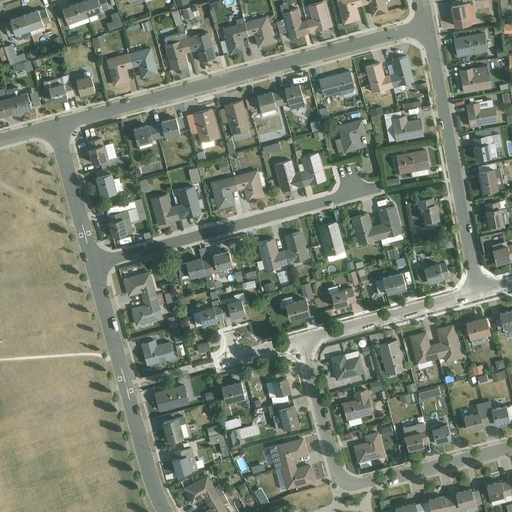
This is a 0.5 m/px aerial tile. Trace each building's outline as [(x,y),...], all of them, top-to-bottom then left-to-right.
[(102,10),(109,8),(106,0),(86,0),(83,1),(91,20),(91,21),(99,18),(97,13),(102,11),(102,10)] [(224,6),(222,0),(217,0),(209,2),(211,8),(213,7),(214,9),(224,6)] [(363,5),(361,0),(338,0),(344,23),(359,19),(356,7),(363,5)] [(372,15),(388,11),(384,0),(361,0),(363,5),(369,4),(372,15)] [(507,0),(499,0),(502,12),(508,12),(507,0)] [(91,20),(83,1),(69,6),(70,7),(63,9),(70,28),(91,20)] [(310,32),(330,27),(323,2),(308,6),(311,19),(307,20),(310,32)] [(455,26),(477,22),(473,2),(451,6),(455,26)] [(310,32),(307,20),(302,21),(298,8),(290,11),(288,3),(280,4),(290,38),(310,32)] [(183,14),(181,14),(182,19),(185,18),(185,20),(195,17),(192,7),(182,9),(183,14)] [(32,35),(45,30),(43,24),(50,22),(45,9),(39,11),(39,10),(25,15),(32,35)] [(178,10),(171,12),(176,26),(179,25),(181,31),(184,30),(178,10)] [(149,13),(130,20),(131,25),(142,21),(150,19),(151,18),(149,13)] [(32,35),(25,15),(11,20),(11,21),(4,23),(9,37),(16,34),(18,40),(32,35)] [(258,46),(273,42),(267,16),(245,22),(248,36),(255,34),(258,46)] [(248,36),(245,22),(243,17),(236,19),(237,24),(223,28),(226,39),(230,54),(245,49),(242,38),(248,36)] [(150,19),(142,21),(144,32),(153,30),(150,19)] [(107,26),(95,31),(97,36),(109,32),(107,26)] [(191,52),(186,37),(184,30),(181,31),(175,33),(175,34),(165,36),(164,39),(166,44),(165,44),(172,69),(187,65),(184,54),(191,52)] [(84,37),(83,32),(68,38),(69,43),(84,37)] [(201,62),(215,58),(208,32),(194,36),(193,35),(186,37),(191,52),(197,49),(201,62)] [(458,56),(488,50),(484,33),(454,38),(458,56)] [(103,35),(92,39),(93,48),(105,46),(103,35)] [(61,36),(53,39),(56,46),(63,43),(61,36)] [(13,44),(4,47),(11,64),(20,61),(13,44)] [(0,48),(0,54),(4,67),(11,64),(4,47),(0,48)] [(142,77),(158,73),(151,47),(129,53),(133,67),(139,66),(142,77)] [(133,67),(129,53),(107,59),(114,85),(129,81),(126,69),(133,67)] [(399,85),(413,81),(406,56),(392,60),(393,63),(387,65),(390,74),(393,88),(399,86),(399,85)] [(42,57),(33,60),(35,67),(44,64),(42,57)] [(30,60),(15,64),(17,70),(25,68),(26,72),(34,69),(30,60)] [(388,89),(393,88),(390,74),(384,76),(381,63),(366,67),(373,92),(387,88),(388,89)] [(464,92),(492,87),(489,70),(488,70),(487,65),(460,70),(464,92)] [(80,94),(95,90),(90,73),(87,71),(85,72),(83,74),(84,75),(84,77),(76,79),(70,81),(74,95),(80,93),(80,94)] [(344,97),(354,94),(356,92),(350,71),(319,79),(324,96),(341,92),(341,94),(342,95),(344,97)] [(67,96),(74,95),(70,81),(68,76),(43,81),(45,89),(49,88),(53,101),(68,97),(67,96)] [(303,100),(304,100),(300,85),(285,88),(285,89),(279,91),(282,105),(291,103),(292,107),(305,104),(303,100)] [(12,112),(31,107),(27,92),(20,93),(18,86),(6,90),(12,112)] [(0,115),(12,112),(6,90),(6,87),(0,89),(0,95),(1,99),(0,98),(0,115)] [(37,90),(30,92),(33,106),(41,104),(37,90)] [(276,113),(275,107),(282,105),(279,91),(273,93),(272,92),(258,96),(263,116),(276,113)] [(509,92),(502,93),(504,103),(511,102),(509,92)] [(471,126),(498,121),(495,104),(493,105),(492,99),(483,101),(482,98),(474,100),(474,97),(467,98),(468,104),(467,104),(471,126)] [(254,128),(250,129),(243,101),(248,99),(225,105),(234,140),(255,134),(254,128)] [(383,114),(382,106),(370,109),(371,115),(383,114)] [(329,111),(321,108),(318,115),(327,118),(329,111)] [(202,142),(219,137),(211,109),(194,113),(202,142)] [(396,141),(424,136),(420,119),(408,121),(407,115),(401,116),(400,111),(384,113),(389,141),(396,140),(396,141)] [(158,139),(166,136),(167,140),(181,137),(176,118),(161,122),(162,123),(155,125),(158,139)] [(364,124),(362,118),(338,125),(342,138),(335,140),(338,152),(345,150),(345,151),(361,147),(358,135),(366,133),(365,131),(372,129),(371,123),(364,124)] [(319,120),(311,122),(312,131),(321,129),(319,120)] [(151,140),(158,139),(155,125),(149,126),(149,125),(134,129),(138,145),(139,144),(140,148),(152,145),(151,140)] [(322,130),(313,133),(316,140),(324,138),(322,130)] [(484,161),(496,159),(496,158),(498,158),(495,145),(501,144),(500,134),(494,135),(493,134),(474,138),(475,145),(474,146),(477,160),(483,158),(484,161)] [(115,157),(113,158),(110,144),(105,145),(105,144),(103,145),(101,138),(89,141),(90,148),(89,148),(93,163),(100,161),(102,168),(118,164),(118,163),(130,160),(128,154),(115,157)] [(226,141),(229,153),(235,152),(232,140),(226,141)] [(279,142),(263,147),(264,153),(281,148),(279,142)] [(400,173),(429,167),(426,150),(397,155),(397,161),(395,161),(397,168),(399,167),(400,173)] [(206,159),(204,151),(196,153),(199,160),(206,159)] [(304,185),(325,179),(318,153),(301,158),(303,163),(298,164),(300,171),(304,185)] [(225,171),(226,173),(230,172),(227,158),(220,160),(221,162),(218,162),(221,172),(225,171)] [(304,185),(300,171),(295,172),(292,159),(275,164),(283,191),(304,185)] [(483,191),(503,187),(500,168),(498,168),(496,162),(479,165),(480,171),(479,171),(483,191)] [(196,164),(188,165),(190,172),(198,170),(196,164)] [(106,195),(108,201),(119,198),(117,192),(123,190),(122,182),(120,183),(119,177),(114,178),(111,167),(103,169),(104,175),(97,177),(102,196),(106,195)] [(248,200),(264,196),(262,188),(265,187),(266,186),(262,171),(259,172),(258,169),(240,174),(238,169),(233,171),(234,176),(238,190),(244,188),(248,200)] [(238,190),(234,176),(211,182),(218,208),(234,204),(231,192),(238,190)] [(151,191),(147,178),(139,180),(142,193),(151,191)] [(399,178),(386,180),(388,187),(400,185),(399,178)] [(179,219),(201,213),(193,186),(177,190),(181,203),(175,205),(179,219)] [(179,219),(175,205),(171,206),(168,193),(150,198),(158,224),(179,219)] [(430,220),(439,218),(436,203),(434,204),(433,197),(418,200),(420,213),(422,215),(423,215),(424,222),(426,221),(426,225),(431,224),(430,220)] [(504,223),(509,222),(505,200),(485,204),(489,226),(490,226),(491,232),(505,229),(504,223)] [(113,236),(133,231),(129,218),(132,217),(133,223),(141,221),(141,220),(147,218),(143,205),(108,215),(110,221),(109,222),(113,236)] [(402,233),(402,232),(395,206),(379,210),(382,223),(378,224),(381,239),(382,244),(403,239),(402,233)] [(381,239),(378,224),(371,226),(368,213),(352,218),(359,244),(381,239)] [(328,256),(345,251),(337,222),(319,226),(328,256)] [(288,264),(307,256),(301,231),(285,236),(289,248),(284,249),(288,264)] [(242,244),(240,237),(228,240),(230,247),(242,244)] [(288,264),(284,249),(278,251),(274,239),(259,243),(263,260),(256,261),(258,270),(265,268),(265,270),(282,265),(282,266),(288,264)] [(497,263),(511,259),(510,258),(511,257),(511,243),(508,244),(507,241),(492,245),(494,249),(493,249),(497,263)] [(386,250),(388,259),(399,256),(396,247),(386,250)] [(226,267),(232,266),(228,251),(213,255),(214,257),(208,259),(212,273),(218,272),(219,275),(221,275),(226,274),(228,273),(226,267)] [(406,257),(393,260),(394,266),(407,263),(406,257)] [(214,280),(212,273),(208,259),(202,261),(201,258),(187,262),(189,271),(179,273),(181,280),(191,278),(191,277),(199,275),(200,277),(206,276),(208,282),(214,280)] [(352,261),(346,262),(347,267),(343,268),(344,270),(354,268),(352,261)] [(428,282),(449,276),(446,262),(425,268),(424,266),(416,269),(419,282),(428,280),(428,282)] [(246,273),(244,273),(245,279),(257,275),(256,269),(245,272),(246,273)] [(241,270),(234,272),(236,280),(243,278),(241,270)] [(322,277),(321,270),(312,272),(313,279),(322,277)] [(355,271),(347,273),(349,281),(351,280),(353,286),(358,284),(355,271)] [(141,292),(143,298),(156,294),(150,272),(125,279),(129,295),(141,292)] [(387,293),(406,288),(402,272),(383,277),(383,278),(375,280),(379,294),(387,292),(387,293)] [(231,275),(218,279),(220,287),(233,283),(231,275)] [(366,275),(359,276),(361,283),(367,281),(366,275)] [(274,282),(265,284),(267,291),(276,289),(274,282)] [(313,298),(309,282),(300,285),(303,296),(307,295),(308,299),(313,298)] [(349,302),(356,300),(352,287),(339,290),(337,285),(328,288),(329,293),(331,293),(335,307),(349,303),(349,302)] [(170,292),(164,293),(167,303),(173,301),(170,292)] [(137,324),(163,317),(159,305),(164,303),(161,293),(156,294),(143,298),(144,305),(133,308),(137,324)] [(232,316),(245,313),(243,303),(246,302),(244,294),(219,300),(224,317),(231,315),(232,316)] [(290,319),(310,314),(306,299),(293,302),(292,296),(284,298),(282,299),(280,302),(280,305),(281,308),(287,307),(290,319)] [(224,317),(219,300),(219,299),(212,301),(213,306),(199,310),(203,324),(217,320),(217,319),(224,317)] [(511,310),(500,314),(506,335),(511,333),(511,310)] [(176,315),(168,318),(171,328),(179,326),(176,315)] [(485,335),(490,333),(486,318),(467,323),(468,328),(464,329),(466,336),(470,335),(473,345),(487,341),(485,335)] [(445,363),(461,358),(453,325),(437,329),(440,341),(435,343),(439,358),(443,357),(445,363)] [(179,327),(173,329),(176,341),(182,340),(179,327)] [(439,358),(435,343),(429,345),(426,332),(410,337),(419,368),(432,365),(431,360),(439,358)] [(165,360),(174,357),(170,341),(157,344),(156,339),(142,343),(144,350),(143,352),(145,353),(148,364),(160,361),(161,363),(166,362),(165,360)] [(387,374),(404,369),(397,340),(380,345),(387,374)] [(208,342),(197,345),(199,352),(210,349),(208,342)] [(183,344),(176,346),(179,356),(185,354),(183,344)] [(370,346),(362,347),(364,355),(372,354),(370,346)] [(337,379),(364,372),(360,355),(359,356),(357,350),(345,354),(331,358),(337,379)] [(503,359),(495,361),(497,369),(505,367),(503,359)] [(482,367),(474,369),(476,375),(483,373),(482,367)] [(504,370),(491,374),(493,382),(506,378),(504,370)] [(270,397),(290,392),(286,377),(284,377),(282,371),(268,375),(270,382),(266,383),(270,397)] [(381,380),(370,382),(373,393),(383,390),(381,380)] [(226,403),(246,398),(241,382),(222,387),(226,403)] [(405,385),(407,392),(416,390),(414,382),(405,385)] [(160,410),(189,403),(184,385),(155,393),(160,410)] [(348,420),(373,414),(368,389),(355,392),(354,387),(352,387),(355,400),(343,404),(348,420)] [(425,390),(417,392),(418,397),(425,395),(425,397),(431,396),(429,388),(425,389),(425,390)] [(215,401),(212,392),(204,393),(207,403),(215,401)] [(409,394),(399,396),(401,402),(403,401),(403,403),(411,401),(409,394)] [(490,400),(483,402),(488,422),(494,421),(495,423),(510,419),(506,405),(492,408),(490,400)] [(482,424),(488,422),(483,402),(476,403),(478,412),(464,415),(468,430),(483,426),(482,424)] [(278,430),(299,425),(294,405),(278,409),(280,414),(274,416),(278,430)] [(168,441),(189,436),(186,423),(187,423),(185,416),(163,422),(168,441)] [(226,429),(240,425),(238,417),(223,421),(226,429)] [(436,442),(451,438),(447,424),(440,426),(439,423),(425,427),(429,442),(435,440),(436,442)] [(220,424),(207,428),(209,437),(223,433),(220,424)] [(381,428),(383,437),(394,435),(391,425),(381,428)] [(429,442),(425,427),(420,428),(421,430),(405,435),(409,449),(424,445),(423,443),(429,442)] [(234,431),(226,433),(231,450),(242,447),(240,439),(236,440),(234,431)] [(358,462),(384,455),(378,431),(364,435),(366,443),(354,446),(358,462)] [(223,433),(209,437),(211,444),(219,442),(223,456),(228,454),(223,433)] [(270,447),(275,469),(296,463),(294,458),(307,454),(303,438),(270,447)] [(177,474),(204,466),(202,459),(195,461),(192,447),(174,452),(175,458),(173,459),(177,474)] [(265,460),(272,459),(270,447),(262,448),(265,460)] [(400,453),(391,455),(393,464),(402,461),(400,453)] [(264,463),(251,467),(253,473),(265,469),(264,463)] [(281,489),(314,481),(310,465),(298,469),(295,467),(296,463),(275,469),(281,489)] [(203,497),(206,503),(224,494),(219,484),(215,487),(208,475),(184,488),(192,503),(203,497)] [(511,499),(511,494),(508,481),(501,483),(501,482),(487,485),(492,505),(511,499)] [(238,486),(243,494),(248,491),(244,483),(238,486)] [(278,489),(271,493),(275,500),(282,496),(278,489)] [(471,511),(475,511),(476,510),(471,489),(456,493),(457,495),(450,497),(454,511),(466,511),(467,511),(466,511),(471,511)] [(265,504),(259,491),(254,494),(261,507),(265,504)] [(228,511),(224,504),(228,501),(224,494),(206,503),(209,509),(204,511),(228,511)] [(451,511),(454,511),(450,497),(445,498),(444,496),(429,500),(431,511),(439,511),(447,510),(447,511),(451,511)] [(396,511),(423,511),(421,502),(395,508),(396,511)]
